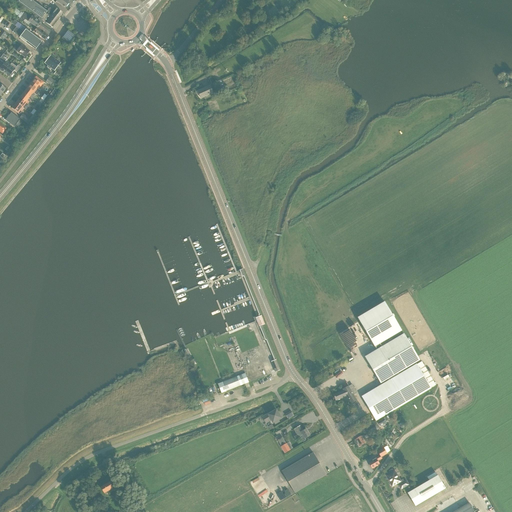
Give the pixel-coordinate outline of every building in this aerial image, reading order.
[(60,18),(63,13),(56,9),(54,11),(50,8),(47,11),(32,0),(20,0),(19,2),(36,15),(34,17),(37,19),(38,17),(39,18),(51,27),(54,29),(61,19),(60,18)] [(51,0),(55,3),(56,2),(65,8),(68,3),(71,5),(74,0),(51,0)] [(31,18),(28,21),(31,23),(47,36),(48,35),(51,30),(50,29),(51,27),(39,18),(37,20),(32,16),(31,18)] [(44,40),(47,36),(31,23),(29,25),(34,29),(34,28),(36,29),(34,32),(44,40)] [(36,50),(42,41),(26,29),(23,32),(16,27),(13,32),(20,37),(19,38),(36,50)] [(68,30),(68,31),(61,40),(68,46),(74,38),(76,36),(68,30)] [(25,57),(29,51),(21,45),(16,51),(25,57)] [(0,58),(0,60),(4,63),(5,61),(8,58),(4,54),(0,58)] [(54,71),(60,63),(50,56),(45,63),(48,66),(47,67),(50,69),(51,68),(54,71)] [(0,68),(0,70),(4,73),(12,63),(10,65),(5,61),(4,63),(0,68)] [(12,63),(4,73),(9,77),(14,71),(16,73),(20,68),(18,65),(17,67),(12,63)] [(51,85),(54,81),(50,77),(46,82),(51,85)] [(39,89),(44,82),(40,79),(37,81),(34,79),(31,83),(39,89)] [(226,92),(225,90),(221,80),(216,82),(220,92),(221,94),(226,92)] [(40,91),(39,89),(31,83),(27,88),(33,93),(35,94),(37,95),(40,91)] [(201,98),(214,93),(211,86),(199,91),(201,98)] [(29,98),(33,93),(27,88),(23,93),(29,98)] [(54,89),(48,97),(50,98),(56,90),(54,89)] [(27,101),(29,98),(23,93),(20,98),(27,104),(29,102),(27,101)] [(29,105),(27,104),(20,98),(16,103),(24,109),(26,110),(29,105)] [(22,112),(24,109),(16,103),(12,109),(20,115),(22,112)] [(14,127),(20,119),(11,113),(5,120),(14,127)] [(23,114),(20,118),(27,123),(29,119),(23,114)] [(265,324),(262,316),(243,269),(240,270),(243,277),(244,276),(260,315),(259,315),(260,316),(256,318),(259,327),(260,326),(266,340),(267,340),(275,360),(272,362),(273,364),(276,372),(280,370),(262,325),(265,324)] [(402,331),(400,327),(385,302),(358,318),(377,350),(366,357),(381,384),(389,379),(390,381),(363,397),(376,420),(431,388),(436,385),(422,362),(400,375),(396,368),(417,356),(404,334),(382,347),(380,344),(402,331)] [(245,373),(218,384),(222,393),(249,382),(245,373)] [(354,394),(357,392),(352,384),(343,389),(344,391),(334,395),(336,400),(347,396),(352,403),(357,400),(354,394)] [(277,410),(270,414),(270,413),(264,416),(268,423),(273,420),(275,424),(280,422),(279,420),(283,418),(280,414),(279,415),(277,410)] [(365,427),(366,429),(369,434),(386,424),(383,418),(371,426),(370,424),(365,427)] [(294,429),(294,430),(297,435),(294,436),(296,440),(299,438),(300,438),(302,442),(304,442),(306,441),(306,440),(305,438),(310,436),(306,429),(304,431),(301,426),(294,429)] [(360,447),(366,443),(368,441),(364,435),(362,436),(356,440),(360,447)] [(281,447),(285,454),(293,449),(289,442),(287,443),(281,447)] [(370,463),(373,468),(380,464),(378,461),(382,459),(381,457),(387,454),(384,448),(378,452),(380,455),(372,460),(373,461),(370,463)] [(282,471),(295,493),(327,475),(314,453),(282,471)] [(398,484),(399,485),(398,485),(401,490),(410,485),(407,480),(404,481),(403,479),(401,480),(395,469),(394,470),(392,469),(389,471),(389,473),(385,475),(392,487),(398,484)] [(416,506),(444,490),(446,489),(438,476),(436,472),(427,477),(430,481),(408,493),(416,506)] [(105,494),(113,489),(110,482),(101,487),(105,494)] [(474,511),(470,503),(453,511),(474,511)]
